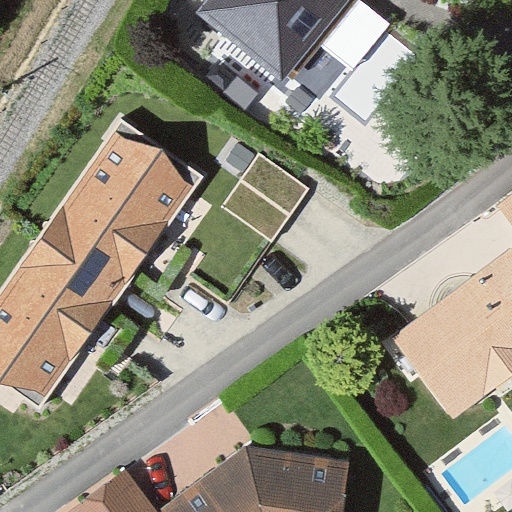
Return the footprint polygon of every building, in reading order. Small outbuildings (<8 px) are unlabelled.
[(335,0),(218,0),(211,9),(283,66),(335,0)] [(193,184),(119,132),(42,240),(121,292),(193,184)] [(260,156),(224,205),(274,240),(290,217),(309,191),(260,156)] [(42,240),(0,300),(0,371),(45,404),(121,292),(42,240)] [(511,362),(511,262),(510,259),(407,338),(457,404),(511,362)] [(204,455),(246,426),(228,400),(186,429),(204,455)] [(335,511),(341,469),(249,455),(174,511),(335,511)] [(151,511),(126,477),(79,511),(151,511)]
